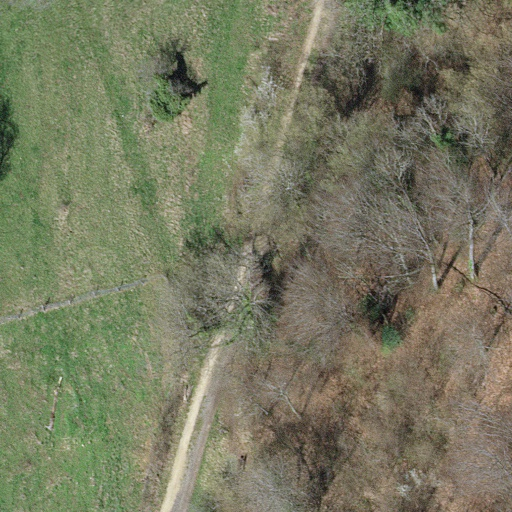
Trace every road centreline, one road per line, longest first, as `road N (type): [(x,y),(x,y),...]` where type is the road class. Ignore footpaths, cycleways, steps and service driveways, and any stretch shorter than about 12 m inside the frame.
road 1 (track): [(321,0),(168,511)]
road 2 (track): [(511,382),(441,511)]
